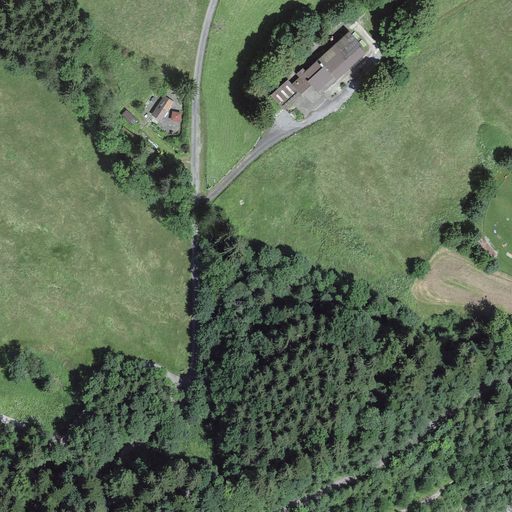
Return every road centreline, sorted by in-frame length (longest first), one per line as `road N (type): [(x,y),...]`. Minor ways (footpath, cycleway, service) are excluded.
road 1 (track): [(106,511),(102,481),(110,460),(167,421),(188,385),(197,78),(213,0)]
road 2 (track): [(197,206),(256,149),(336,103),(382,53),(469,0)]
road 3 (track): [(511,379),(473,393),(347,481),(274,511)]
road 4 (track): [(0,499),(44,461),(118,369),(157,368),(178,401)]
